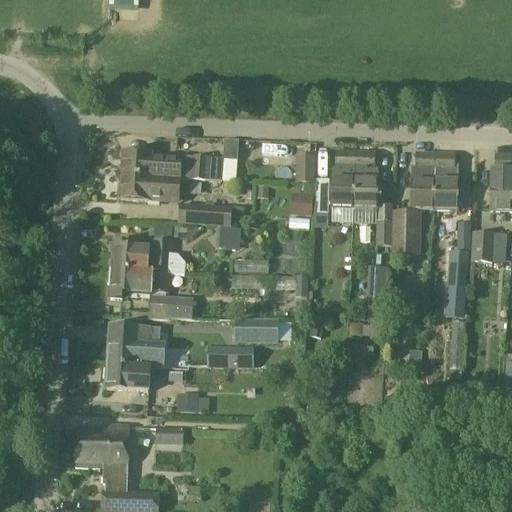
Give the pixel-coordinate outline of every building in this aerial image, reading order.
[(137,9),(136,0),(108,0),(109,9),(137,9)] [(330,211),(354,211),(355,154),(337,154),(336,171),(333,171),(332,180),(331,180),(330,211)] [(355,154),(354,211),(354,225),(377,226),(376,249),(392,249),(393,224),(392,208),(378,208),(378,172),(375,172),(375,155),(355,154)] [(123,155),(122,178),(180,182),(193,183),(193,182),(222,184),(224,162),(182,159),(181,162),(153,160),(154,157),(123,155)] [(412,214),(435,214),(435,156),(416,156),(416,170),(412,170),(412,214)] [(458,157),(435,156),(435,214),(457,214),(458,157)] [(295,186),(314,186),(314,159),(295,158),(295,186)] [(493,215),(511,215),(511,158),(497,159),(496,175),(493,175),(493,215)] [(179,206),(180,182),(122,178),(120,202),(179,206)] [(316,218),(329,218),(330,184),(317,184),(316,218)] [(312,218),(312,195),(289,194),(288,218),(312,218)] [(179,227),(231,231),(232,211),(180,208),(179,227)] [(393,256),(421,257),(421,215),(393,214),(393,256)] [(458,226),(457,253),(469,253),(470,226),(458,226)] [(155,229),(154,242),(153,257),(149,256),(150,251),(126,250),(126,245),(115,245),(113,271),(171,275),(185,275),(185,263),(178,256),(172,255),(173,243),(173,231),(155,229)] [(492,265),(494,237),(473,235),(471,264),(492,265)] [(468,256),(450,254),(444,310),(462,312),(468,256)] [(389,269),(369,268),(367,302),(387,303),(389,269)] [(169,299),(171,275),(113,271),(111,302),(123,303),(123,297),(151,299),(151,316),(193,318),(193,300),(169,299)] [(308,299),(307,276),(234,279),(234,302),(308,299)] [(462,369),(463,325),(452,324),(450,369),(462,369)] [(238,348),(255,348),(278,349),(278,326),(237,326),(237,348),(238,348)] [(110,345),(109,368),(149,371),(162,371),(164,353),(150,352),(152,332),(121,330),(120,346),(110,345)] [(208,350),(208,371),(253,371),(253,350),(208,350)] [(148,386),(149,371),(109,368),(107,391),(135,393),(136,385),(148,386)] [(511,423),(511,371),(506,371),(502,422),(511,423)] [(177,397),(177,413),(209,414),(209,397),(177,397)] [(104,471),(103,487),(106,487),(106,495),(103,495),(102,511),(158,511),(159,496),(128,496),(130,427),(110,427),(110,430),(77,429),(76,470),(104,471)] [(155,429),(154,449),(182,451),(182,430),(155,429)]
